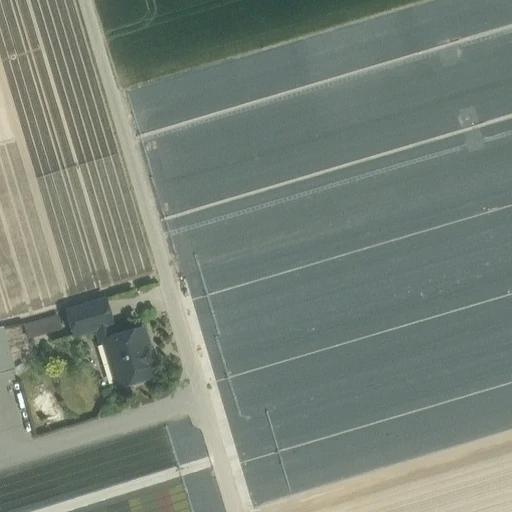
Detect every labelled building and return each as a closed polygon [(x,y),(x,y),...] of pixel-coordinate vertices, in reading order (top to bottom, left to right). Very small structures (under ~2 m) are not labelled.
[(106,299),(67,311),(75,336),(96,330),(109,326),(113,325),(106,299)] [(58,317),(25,326),(28,338),(61,328),(58,317)] [(0,327),(0,374),(15,370),(3,326),(0,327)] [(109,326),(96,330),(99,343),(105,341),(105,340),(112,338),(109,326)] [(112,338),(105,340),(105,341),(118,386),(129,383),(134,385),(143,382),(146,378),(157,375),(143,329),(112,338)]
